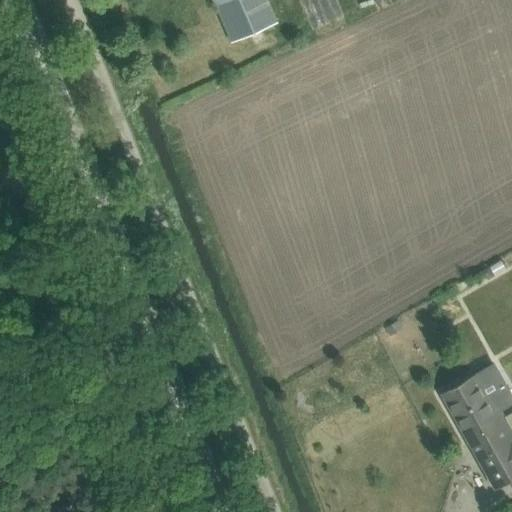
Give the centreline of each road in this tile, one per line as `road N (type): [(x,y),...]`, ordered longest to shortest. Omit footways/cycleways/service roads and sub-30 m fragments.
road 1 (primary): [(216,511),(15,0)]
road 2 (unclassified): [(275,511),(74,0)]
